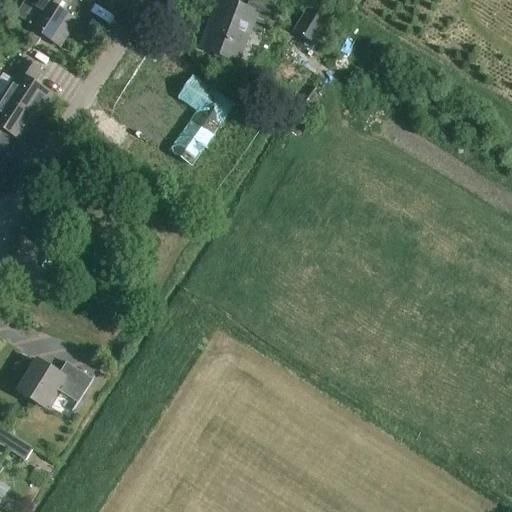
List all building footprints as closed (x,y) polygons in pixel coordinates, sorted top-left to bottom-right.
[(73,6),(64,0),(24,0),(13,19),(60,48),(75,24),(66,18),(73,6)] [(269,26),(277,7),(259,0),(250,0),(247,11),(219,0),(218,0),(206,32),(212,34),(205,53),(238,66),(252,30),(264,34),(268,25),(269,26)] [(315,47),(331,18),(310,7),(294,35),(315,47)] [(13,60),(22,46),(11,39),(2,53),(13,60)] [(4,98),(37,120),(52,96),(34,85),(42,73),(20,59),(8,77),(15,82),(4,98)] [(192,167),(234,108),(193,80),(178,100),(198,114),(171,152),(192,167)] [(22,144),(37,120),(4,98),(0,104),(0,146),(4,149),(12,137),(22,144)] [(163,165),(185,117),(159,105),(138,153),(163,165)] [(60,377),(38,363),(19,394),(46,412),(58,392),(79,405),(93,382),(67,365),(60,377)] [(0,447),(30,465),(36,455),(30,451),(32,449),(8,435),(0,447)]
